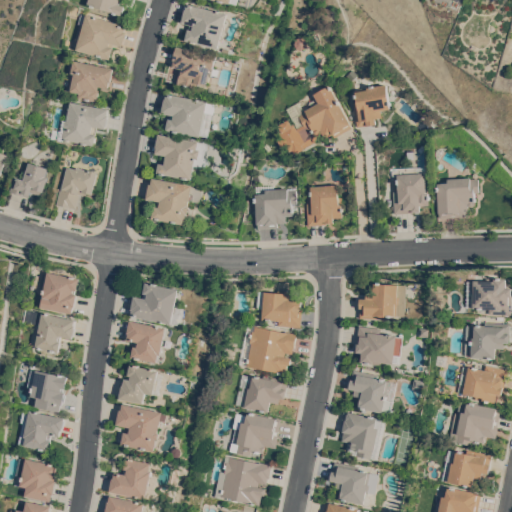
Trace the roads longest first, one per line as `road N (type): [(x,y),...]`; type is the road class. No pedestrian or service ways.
road 1 (residential): [(76,511),(141,71),(161,0)]
road 2 (residential): [(511,248),(226,259),(112,249),(0,226)]
road 3 (residential): [(329,255),(327,341),(292,511)]
